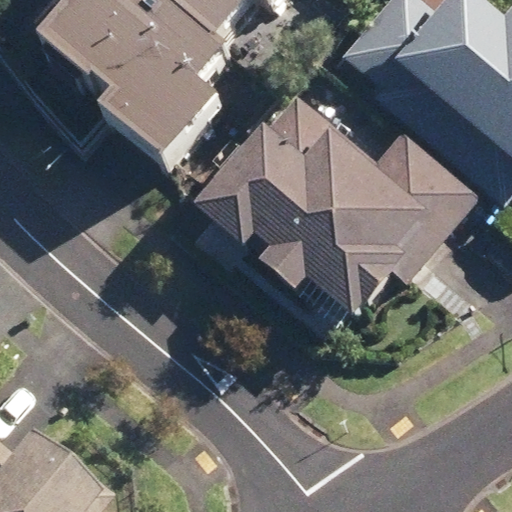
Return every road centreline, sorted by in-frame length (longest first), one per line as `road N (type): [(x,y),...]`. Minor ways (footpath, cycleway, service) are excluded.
road 1 (residential): [(0,200),(249,433),(321,511)]
road 2 (residential): [(381,511),(511,422)]
